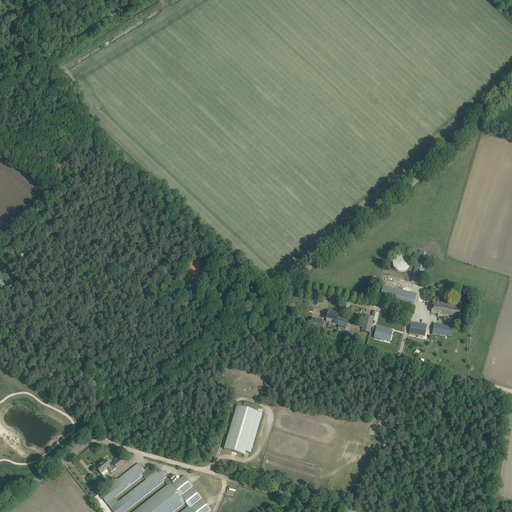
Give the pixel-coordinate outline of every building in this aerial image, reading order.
[(419,251),(411,282),(418,284),(426,253),(419,251)] [(392,262),(392,264),(393,267),(394,269),(396,271),(398,272),(400,272),(403,272),(405,271),(407,270),(409,268),(410,265),(410,263),(410,260),(408,258),(407,256),(404,255),(402,255),(399,255),(397,256),(395,257),(393,259),(392,262)] [(380,295),(379,300),(387,302),(409,308),(412,308),(416,294),(410,293),(383,285),(380,295)] [(451,306),(433,302),(431,312),(458,317),(460,309),(451,308),(451,306)] [(328,311),(326,319),(333,321),(333,323),(339,325),(338,329),(345,331),(346,327),(348,321),(337,318),(338,314),(328,311)] [(365,315),(361,331),(370,333),(374,318),(365,315)] [(322,320),(312,317),(309,326),(319,328),(322,320)] [(411,322),(409,334),(417,336),(417,334),(425,336),(426,325),(425,330),(410,327),(411,323),(411,322)] [(434,324),(432,334),(436,335),(438,335),(451,337),(452,327),(434,324)] [(376,327),(373,338),(381,340),(381,338),(387,340),(389,334),(390,335),(391,330),(376,327)] [(238,403),(237,406),(224,449),(244,455),(245,452),(251,453),(262,414),(257,412),(258,406),(250,404),(251,404),(244,402),(243,405),(238,403)] [(124,462),(121,458),(110,467),(105,460),(105,461),(100,465),(100,464),(96,468),(101,474),(106,470),(110,474),(116,468),(116,469),(124,462)] [(149,466),(144,471),(138,464),(134,467),(112,485),(99,495),(112,511),(125,511),(164,482),(167,486),(133,511),(175,511),(185,504),(188,507),(182,511),(209,511),(211,511),(193,487),(184,476),(172,485),(159,470),(157,467),(153,471),(149,466)]
